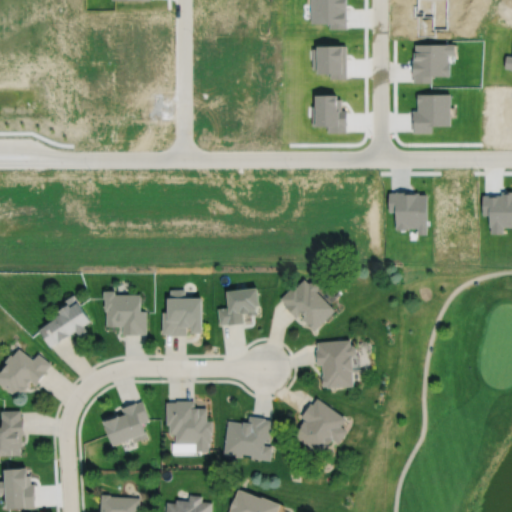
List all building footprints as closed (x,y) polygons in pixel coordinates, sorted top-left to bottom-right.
[(294,281),(280,296),(285,301),(283,303),(295,315),(301,309),(304,312),(301,315),(306,319),(305,320),(313,328),(335,306),(317,288),(318,286),(318,282),(314,278),(310,279),(308,280),(304,275),(296,284),(294,281)] [(217,306),(219,322),(227,321),(227,322),(243,320),(242,311),(247,310),(247,312),(255,311),(255,305),(256,305),(255,302),(259,301),(257,283),(226,286),(228,304),(217,306)] [(105,287),(105,307),(106,307),(106,323),(122,323),(122,332),(138,332),(138,331),(147,331),(147,308),(141,308),(141,291),(115,291),(115,287),(105,287)] [(162,309),(162,331),(171,331),(171,332),(187,332),(187,322),(192,322),(192,328),(203,328),(203,293),(185,293),(185,287),(170,287),(170,293),(168,293),(169,309),(162,309)] [(39,327),(50,343),(55,340),(56,341),(76,327),(80,332),(87,326),(84,321),(91,317),(74,291),(64,297),(66,300),(59,305),(61,308),(57,311),(58,312),(45,321),(45,322),(39,327)] [(317,339),(317,347),(315,347),(316,362),(322,362),(323,373),(321,373),(322,384),(326,383),(327,385),(354,382),(352,366),(353,366),(352,353),(354,353),(357,349),(356,344),(353,342),(351,342),(350,336),(317,339)] [(0,381),(16,394),(22,387),(23,388),(28,383),(27,382),(30,378),(36,382),(47,369),(46,368),(51,362),(38,351),(33,357),(19,345),(13,353),(10,351),(4,359),(7,361),(0,368),(0,381)] [(310,400),(300,414),(306,418),(305,419),(303,418),(293,433),(302,439),(302,440),(311,446),(322,453),(329,443),(327,442),(332,435),(339,440),(348,428),(341,423),(346,416),(317,395),(312,402),(310,400)] [(101,417),(112,442),(130,435),(132,440),(146,435),(141,421),(149,418),(141,398),(135,401),(134,399),(121,405),(123,411),(118,413),(116,410),(101,417)] [(165,400),(165,422),(168,422),(168,432),(174,432),(174,441),(172,441),(172,450),(195,450),(195,449),(207,449),(207,441),(209,441),(209,430),(212,430),(212,418),(206,418),(206,406),(198,406),(198,405),(194,405),(194,398),(176,398),(176,400),(165,400)] [(0,423),(0,452),(20,452),(20,444),(22,444),(21,432),(24,432),(23,416),(21,416),(20,408),(1,408),(2,423),(0,423)] [(227,418),(223,451),(241,454),(242,451),(251,453),(251,455),(270,458),(272,444),(263,443),(264,437),(269,438),(272,418),(265,417),(265,415),(249,413),(248,419),(243,419),(242,421),(227,418)] [(237,487),(234,496),(233,495),(229,506),(230,506),(227,511),(276,511),(280,502),(261,494),(260,495),(238,486),(237,487)] [(100,492),(99,511),(138,511),(139,495),(109,494),(109,492),(100,492)] [(166,500),(164,511),(210,511),(212,500),(201,499),(202,494),(189,492),(188,499),(175,497),(175,501),(166,500)]
